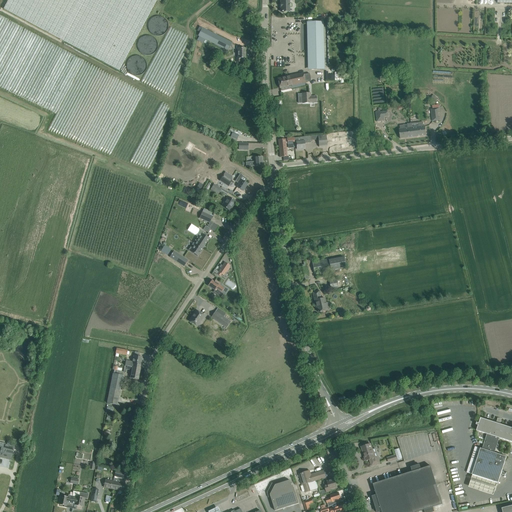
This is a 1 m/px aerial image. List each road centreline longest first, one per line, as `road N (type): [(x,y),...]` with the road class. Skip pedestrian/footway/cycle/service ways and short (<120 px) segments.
road 1 (residential): [(122,511),(157,347),(257,195),(275,187)]
road 2 (unclassified): [(272,166),(511,138)]
road 3 (tertiary): [(325,397),(291,290),(275,187)]
road 4 (secondary): [(332,425),(146,511)]
road 5 (secondary): [(169,511),(340,431)]
road 6 (tertiary): [(272,166),(264,21)]
